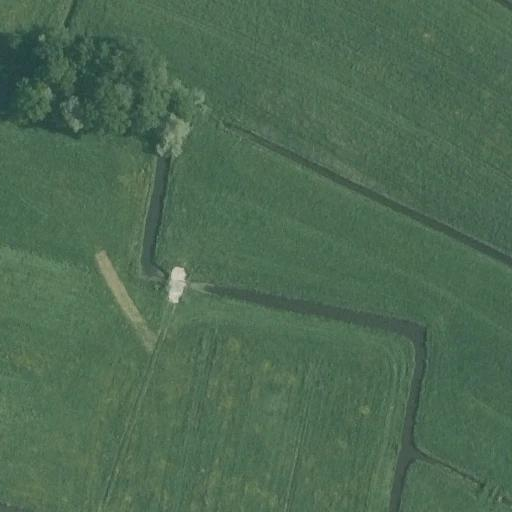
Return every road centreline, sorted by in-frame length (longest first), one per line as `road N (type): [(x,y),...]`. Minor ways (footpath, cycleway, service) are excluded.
road 1 (track): [(147,325),(0,243)]
road 2 (track): [(174,294),(147,325),(155,424)]
